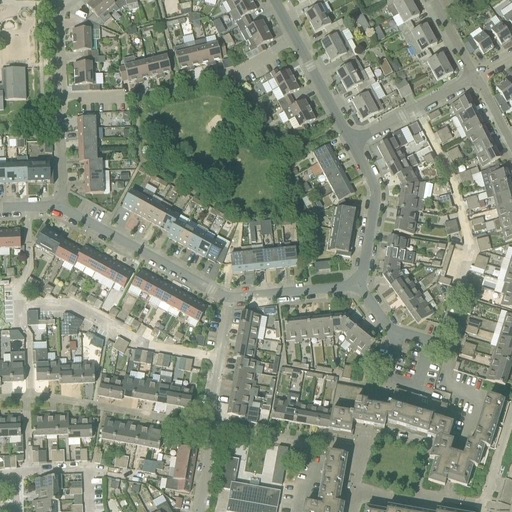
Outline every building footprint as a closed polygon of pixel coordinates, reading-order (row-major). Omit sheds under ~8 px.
[(99,19),(106,12),(95,0),(93,0),(87,6),(94,14),(86,21),(100,27),(103,24),(99,19)] [(116,13),(119,11),(123,8),(118,0),(110,0),(111,0),(110,0),(95,0),(106,12),(107,12),(109,15),(114,11),(116,13)] [(223,4),(226,3),(231,12),(236,10),(251,1),(250,0),(221,0),(221,1),(223,4)] [(314,10),(305,14),(310,24),(326,16),(321,6),(326,4),(331,0),(320,0),(311,5),(314,10)] [(414,7),(409,0),(403,0),(400,2),(398,0),(392,0),(385,4),(388,9),(386,10),(389,15),(391,14),(393,18),(399,16),(398,15),(414,7)] [(247,16),(257,11),(251,1),(236,10),(241,19),(235,22),(238,28),(250,21),(247,16)] [(410,22),(419,17),(414,7),(398,15),(399,16),(404,25),(398,28),(401,33),(413,27),(410,22)] [(507,33),(511,30),(511,29),(511,11),(503,18),(504,19),(499,22),(499,23),(507,33)] [(199,16),(191,14),(188,15),(191,25),(192,24),(192,23),(200,20),(199,16)] [(342,20),(336,23),(331,26),(326,16),(310,24),(315,34),(324,29),(327,34),(345,25),(342,20)] [(501,46),(511,39),(507,33),(499,23),(499,22),(495,16),(490,20),(492,23),(486,28),(486,29),(481,32),(483,34),(489,43),(489,42),(496,38),(501,46)] [(90,31),(99,31),(100,31),(99,27),(100,27),(86,21),(83,23),(84,30),(73,31),(73,42),(90,41),(90,31)] [(166,24),(167,30),(173,29),(172,26),(179,25),(178,21),(166,24)] [(268,31),(262,22),(253,27),(250,21),(238,28),(246,43),(248,42),(268,31)] [(459,22),(454,25),(457,31),(462,28),(459,22)] [(347,43),(342,33),(347,30),(345,25),(327,34),(330,39),(321,44),(326,54),(347,43)] [(432,36),(426,26),(416,31),(413,27),(401,33),(409,48),(411,47),(432,36)] [(226,32),(223,27),(216,30),(219,36),(226,32)] [(137,34),(136,28),(131,28),(128,32),(128,36),(137,34)] [(483,56),(493,49),(489,43),(483,34),(481,32),(479,29),(469,35),(471,37),(466,40),(474,53),(475,52),(473,50),(478,47),(483,56)] [(249,60),(266,51),(263,46),(273,41),(268,31),(248,42),(251,46),(249,49),(251,52),(246,54),(249,60)] [(428,50),(437,45),(432,36),(411,47),(419,61),(431,55),(428,50)] [(200,66),(207,64),(207,66),(209,67),(211,67),(207,47),(205,40),(194,43),(196,50),(200,66)] [(474,53),(466,40),(463,42),(470,55),(474,53)] [(73,42),(74,53),(84,52),(84,58),(98,58),(98,52),(91,52),(90,41),(73,42)] [(221,58),(227,57),(223,43),(207,47),(211,67),(214,66),(215,64),(215,62),(222,61),(221,58)] [(326,54),(331,64),(340,59),(343,64),(355,57),(347,43),(326,54)] [(184,46),(174,49),(179,71),(186,69),(186,71),(188,72),(190,72),(185,53),(184,46)] [(194,67),(200,66),(196,50),(185,53),(190,72),(193,71),(194,69),(194,67)] [(448,65),(442,55),(433,60),(431,55),(419,61),(421,66),(427,63),(432,73),(448,65)] [(161,79),(164,78),(165,77),(164,75),(171,73),(167,57),(156,60),(161,79)] [(345,69),(336,73),(342,83),(357,75),(364,72),(358,61),(357,62),(355,57),(343,64),(345,69)] [(85,64),(74,65),(75,76),(92,75),(91,64),(98,64),(98,58),(84,58),(85,64)] [(146,62),(150,78),(156,77),(157,79),(158,80),(161,79),(156,60),(146,62)] [(378,64),(380,69),(388,65),(385,60),(378,64)] [(390,63),(394,72),(400,69),(397,60),(390,63)] [(135,65),(140,84),(143,83),(144,82),(143,80),(150,78),(146,62),(135,65)] [(119,69),(122,82),(128,81),(129,83),(135,82),(136,84),(138,85),(140,84),(135,65),(119,69)] [(432,73),(438,83),(453,75),(448,65),(432,73)] [(0,112),(3,112),(3,102),(26,101),(25,69),(1,70),(1,86),(0,85),(0,112)] [(276,71),(268,75),(264,77),(272,92),(279,89),(294,81),(289,71),(279,76),(276,71)] [(371,87),(376,84),(373,79),(369,81),(364,72),(357,75),(342,83),(347,93),(356,88),(358,93),(371,87)] [(406,78),(403,74),(403,73),(397,76),(401,82),(406,79),(406,78)] [(100,92),(99,86),(96,86),(96,75),(92,75),(75,76),(75,87),(86,86),(86,92),(100,92)] [(290,96),(299,91),(294,81),(279,89),(284,99),(278,102),(281,107),(293,101),(290,96)] [(400,84),(407,97),(412,94),(408,86),(406,81),(400,84)] [(511,89),(511,90),(506,82),(496,89),(502,97),(496,101),(500,108),(506,103),(511,99),(511,89)] [(402,99),(407,97),(400,84),(395,86),(398,92),(402,99)] [(361,98),(357,100),(352,103),(357,113),(379,102),(371,87),(358,93),(361,98)] [(451,107),(456,117),(474,108),(468,98),(451,107)] [(305,101),(296,106),(295,106),(293,101),(281,107),(284,113),(289,122),(295,119),(310,111),(305,101)] [(363,122),(378,114),(384,111),(379,102),(357,113),(363,122)] [(456,117),(461,127),(479,118),(474,108),(456,117)] [(310,111),(295,119),(300,129),(294,132),(297,138),(309,131),(306,126),(315,121),(310,111)] [(441,117),(438,111),(428,116),(430,122),(441,117)] [(268,115),(261,119),(266,127),(273,123),(268,115)] [(96,130),(96,118),(78,119),(78,130),(96,130)] [(461,127),(467,138),(484,128),(479,118),(461,127)] [(439,139),(450,133),(447,128),(436,133),(439,139)] [(467,138),(472,148),(489,139),(484,128),(467,138)] [(79,141),(97,140),(96,130),(78,130),(79,141)] [(377,148),(382,158),(400,149),(407,145),(400,131),(393,135),(395,139),(377,148)] [(453,139),(450,133),(439,139),(442,144),(453,139)] [(489,139),(472,148),(477,158),(495,149),(489,139)] [(79,152),(97,151),(97,140),(79,141),(79,152)] [(329,146),(313,155),(318,164),(334,156),(329,146)] [(446,153),(449,159),(460,154),(457,148),(446,153)] [(388,169),(405,159),(400,149),(382,158),(388,169)] [(495,149),(477,158),(482,168),(500,159),(495,149)] [(98,161),(97,151),(79,152),(79,163),(84,163),(84,162),(98,161)] [(460,154),(449,159),(452,165),(463,159),(460,154)] [(316,177),(323,174),(339,165),(334,156),(318,164),(318,165),(311,168),(316,177)] [(28,165),(27,165),(27,162),(27,159),(22,159),(17,159),(17,165),(18,184),(29,183),(28,165)] [(405,159),(388,169),(393,179),(397,177),(411,170),(405,159)] [(84,162),(84,163),(85,173),(102,172),(102,160),(98,161),(84,162)] [(33,183),(35,183),(43,183),(53,183),(53,185),(54,185),(53,174),(50,174),(50,164),(42,165),(32,165),(28,165),(29,183),(33,183)] [(17,165),(6,166),(7,184),(18,184),(17,165)] [(339,165),(323,174),(328,184),(344,175),(339,165)] [(481,174),(485,189),(490,187),(510,182),(506,171),(500,172),(499,167),(481,174)] [(293,178),(299,175),(295,169),(290,172),(293,178)] [(402,187),(418,184),(411,170),(397,177),(402,187)] [(458,175),(461,181),(472,177),(469,171),(458,175)] [(102,172),(85,173),(85,183),(110,183),(109,172),(102,172)] [(344,175),(328,184),(333,193),(349,185),(344,175)] [(472,177),(461,181),(463,187),(474,183),(472,177)] [(293,181),(297,188),(301,186),(297,179),(293,181)] [(490,187),(493,198),(511,193),(511,191),(510,182),(490,187)] [(110,183),(85,183),(85,195),(110,194),(110,183)] [(300,195),(310,190),(307,183),(301,186),(297,188),(300,195)] [(415,200),(418,184),(402,187),(400,198),(415,201),(415,200)] [(343,200),(344,200),(354,194),(349,185),(333,193),(338,203),(343,200)] [(132,213),(141,218),(150,202),(154,196),(144,191),(141,197),(132,213)] [(122,208),(132,213),(141,197),(133,193),(131,192),(122,208)] [(511,193),(493,198),(496,209),(511,205),(511,193)] [(311,195),(303,200),(306,207),(315,203),(311,195)] [(437,199),(439,205),(451,202),(449,196),(437,199)] [(467,205),(478,202),(477,196),(465,199),(467,205)] [(415,201),(400,198),(398,209),(417,213),(419,201),(415,200),(415,201)] [(337,209),(334,230),(330,252),(330,253),(337,254),(340,254),(339,257),(350,258),(348,258),(352,234),(355,212),(345,210),(346,204),(344,200),(343,200),(338,203),(337,209)] [(151,223),(160,207),(150,202),(141,218),(151,223)] [(151,223),(160,229),(169,213),(172,207),(163,202),(160,207),(151,223)] [(451,202),(439,205),(440,211),(452,208),(451,202)] [(480,209),(478,202),(467,205),(469,212),(480,209)] [(511,205),(496,209),(499,220),(511,216),(511,205)] [(417,213),(398,209),(396,221),(415,224),(417,213)] [(169,234),(178,217),(169,213),(160,229),(169,234)] [(177,243),(186,227),(189,221),(180,216),(179,218),(178,217),(169,234),(167,238),(177,243)] [(511,216),(499,220),(502,231),(511,228),(511,216)] [(473,227),(484,224),(483,218),(471,221),(473,227)] [(415,224),(396,221),(394,232),(413,236),(415,224)] [(444,224),(446,230),(457,227),(456,221),(444,224)] [(493,222),(485,224),(486,232),(495,230),(493,222)] [(243,225),(238,223),(235,231),(242,233),(243,225)] [(260,223),(249,224),(251,244),(256,243),(254,227),(256,227),(260,227),(260,223)] [(486,231),(484,224),(473,227),(475,234),(486,231)] [(177,243),(187,249),(196,232),(186,227),(177,243)] [(457,227),(446,230),(447,237),(459,233),(457,227)] [(511,228),(502,231),(505,243),(511,241),(511,228)] [(55,257),(63,241),(42,229),(38,236),(40,238),(39,240),(35,246),(41,250),(49,254),(55,257)] [(9,231),(0,231),(0,250),(10,250),(9,231)] [(21,249),(21,247),(20,231),(9,231),(10,250),(21,249)] [(196,232),(187,249),(196,254),(205,237),(196,232)] [(196,254),(206,259),(215,242),(205,237),(196,254)] [(218,237),(215,242),(206,259),(215,264),(216,263),(222,266),(229,247),(230,244),(218,237)] [(387,249),(406,253),(408,241),(389,238),(387,249)] [(478,247),(489,244),(488,238),(476,241),(478,247)] [(64,262),(73,246),(63,241),(55,257),(64,262)] [(491,250),(489,244),(478,247),(480,253),(491,250)] [(74,268),(85,247),(84,247),(82,251),(73,246),(64,262),(74,268)] [(251,247),(252,253),(254,271),(265,270),(263,252),(262,246),(251,247)] [(94,252),(85,247),(74,268),(83,273),(85,268),(86,268),(94,252)] [(232,274),(243,272),(241,254),(234,255),(233,248),(229,247),(222,266),(224,267),(231,266),(232,274)] [(297,267),(295,249),(285,250),(287,268),(297,267)] [(406,253),(387,249),(385,260),(388,260),(388,261),(400,263),(400,264),(404,264),(406,253)] [(285,250),(274,251),(276,269),(287,268),(285,250)] [(274,251),(263,252),(265,270),(276,269),(274,251)] [(104,258),(94,252),(86,268),(95,274),(104,258)] [(252,253),(241,254),(243,272),(254,271),(252,253)] [(475,262),(487,266),(489,260),(477,256),(475,262)] [(113,263),(104,258),(95,274),(105,279),(113,263)] [(385,260),(382,276),(399,272),(400,264),(400,263),(388,261),(388,260),(385,260)] [(485,272),(487,266),(475,262),(474,268),(485,272)] [(123,268),(113,263),(105,279),(114,284),(123,268)] [(124,289),(133,273),(123,268),(114,284),(124,289)] [(150,276),(141,271),(132,287),(142,292),(150,276)] [(399,272),(382,276),(391,289),(394,287),(393,287),(404,279),(403,279),(399,272)] [(150,276),(142,292),(151,297),(160,281),(150,276)] [(391,289),(398,297),(413,286),(406,277),(403,279),(404,279),(393,287),(394,287),(391,289)] [(438,283),(449,287),(451,281),(444,279),(440,277),(438,283)] [(482,281),(470,278),(469,284),(480,287),(482,281)] [(170,287),(160,281),(151,297),(148,303),(158,308),(170,287)] [(504,295),(511,297),(511,285),(508,284),(507,284),(504,283),(501,294),(504,295)] [(469,284),(467,290),(478,294),(480,287),(469,284)] [(388,286),(381,292),(392,307),(399,302),(388,286)] [(404,307),(420,296),(413,286),(398,297),(404,307)] [(170,308),(179,292),(170,287),(158,308),(167,313),(170,308)] [(179,292),(170,308),(180,313),(189,297),(179,292)] [(501,306),(511,309),(511,297),(504,295),(501,306)] [(411,316),(427,305),(420,296),(404,307),(411,316)] [(198,302),(189,297),(180,313),(176,319),(186,325),(190,318),(198,302)] [(199,324),(208,308),(198,302),(190,318),(199,324)] [(474,304),(468,303),(464,314),(470,316),(474,304)] [(434,315),(427,305),(411,316),(418,326),(434,315)] [(46,322),(38,322),(38,312),(27,312),(27,327),(46,326),(46,322)] [(242,326),(259,329),(261,317),(242,313),(239,326),(242,326)] [(69,328),(75,318),(69,315),(63,315),(63,323),(61,323),(61,336),(70,336),(69,328)] [(511,316),(506,315),(503,326),(511,328),(511,316)] [(333,333),(341,332),(346,316),(331,318),(332,333),(333,333)] [(341,332),(347,337),(347,338),(358,326),(346,316),(341,332)] [(128,317),(124,325),(133,330),(137,322),(128,317)] [(69,328),(70,336),(77,336),(77,332),(82,322),(75,318),(69,328)] [(319,319),(321,341),(325,341),(325,338),(333,337),(333,333),(332,333),(331,318),(319,319)] [(318,342),(321,341),(319,319),(313,319),(308,320),(310,340),(318,339),(318,342)] [(297,321),(299,343),(302,343),(302,340),(310,340),(308,320),(297,321)] [(295,344),(299,343),(297,321),(285,322),(287,342),(295,341),(295,344)] [(467,327),(478,330),(480,324),(469,321),(467,327)] [(493,335),(499,337),(511,340),(511,328),(503,326),(497,324),(493,335)] [(176,342),(180,335),(182,332),(172,326),(171,329),(167,336),(176,342)] [(237,336),(257,340),(259,329),(242,326),(239,326),(237,336)] [(349,348),(352,350),(366,333),(358,326),(347,338),(347,337),(344,340),(351,346),(349,348)] [(476,336),(478,330),(467,327),(465,333),(476,336)] [(366,333),(352,350),(355,352),(356,350),(363,356),(376,340),(366,333)] [(195,347),(203,348),(205,337),(197,336),(195,347)] [(235,348),(255,351),(257,340),(237,336),(235,348)] [(511,340),(499,337),(496,348),(511,352),(511,340)] [(124,341),(118,338),(112,349),(118,352),(124,341)] [(11,351),(24,350),(24,341),(11,342),(11,351)] [(124,355),(128,347),(129,344),(124,341),(118,352),(119,353),(117,358),(123,361),(126,356),(124,355)] [(463,349),(474,353),(476,347),(465,343),(463,349)] [(87,355),(97,360),(102,351),(92,346),(87,355)] [(253,361),(255,351),(235,348),(233,359),(237,360),(240,361),(240,360),(253,362),(253,361)] [(511,364),(511,363),(511,352),(496,348),(493,359),(511,364)] [(473,359),(474,353),(463,349),(461,355),(473,359)] [(49,383),(48,363),(47,363),(47,354),(47,351),(38,351),(35,352),(37,381),(37,383),(49,383)] [(133,363),(140,364),(142,352),(135,351),(133,363)] [(142,352),(140,364),(146,365),(148,353),(142,352)] [(47,363),(48,363),(49,383),(59,383),(59,380),(61,380),(59,366),(60,366),(59,360),(55,360),(55,354),(47,354),(47,363)] [(12,385),(11,358),(10,355),(3,355),(3,362),(0,362),(0,368),(0,369),(0,383),(1,383),(1,385),(12,385)] [(156,367),(162,368),(164,356),(158,355),(156,367)] [(164,356),(162,368),(168,369),(170,357),(164,356)] [(18,358),(11,358),(12,385),(24,384),(23,361),(18,361),(18,358)] [(82,362),(81,362),(81,358),(75,358),(73,361),(74,363),(71,363),(71,386),(83,386),(82,362)] [(71,386),(71,363),(66,363),(66,359),(59,360),(60,366),(59,366),(61,380),(59,380),(59,383),(59,387),(71,386)] [(178,371),(184,372),(186,360),(180,359),(178,371)] [(511,364),(493,359),(490,370),(508,375),(511,364)] [(186,360),(184,372),(191,373),(193,361),(186,360)] [(259,363),(253,361),(253,362),(240,360),(240,361),(237,360),(235,370),(255,374),(256,366),(259,366),(259,363)] [(86,362),(82,362),(83,386),(95,385),(95,383),(94,365),(86,365),(86,362)] [(114,378),(113,378),(115,369),(108,368),(107,377),(102,376),(98,398),(110,401),(114,378)] [(233,381),(255,385),(256,382),(254,382),(255,374),(235,370),(233,381)] [(508,375),(490,370),(486,381),(505,387),(508,375)] [(131,372),(130,377),(126,376),(125,382),(122,396),(123,396),(122,398),(133,400),(136,381),(138,373),(131,372)] [(167,406),(171,384),(172,374),(161,372),(160,377),(155,404),(167,406)] [(463,373),(459,381),(469,385),(472,377),(463,373)] [(153,376),(152,381),(148,380),(144,402),(155,404),(160,377),(153,376)] [(125,382),(118,381),(118,379),(114,378),(110,401),(122,403),(122,398),(123,396),(122,396),(125,382)] [(144,382),(136,381),(133,400),(144,402),(148,380),(144,379),(144,382)] [(233,381),(231,393),(253,397),(256,397),(258,389),(255,389),(255,385),(233,381)] [(175,385),(171,384),(167,406),(178,408),(181,389),(174,387),(175,385)] [(364,390),(337,385),(332,410),(333,411),(329,428),(328,430),(351,434),(353,423),(368,426),(384,429),(386,423),(436,438),(441,423),(442,423),(447,407),(395,390),(392,401),(378,398),(376,407),(373,406),(367,405),(367,404),(362,403),(364,390)] [(188,390),(181,389),(178,408),(190,411),(190,408),(194,388),(189,387),(188,390)] [(253,397),(231,393),(229,404),(249,407),(249,408),(251,408),(253,397)] [(504,402),(490,398),(488,397),(474,443),(473,444),(486,448),(488,442),(491,443),(495,428),(495,427),(496,423),(497,423),(500,412),(504,402)] [(283,422),(287,402),(275,400),(271,420),(283,422)] [(294,424),(298,404),(287,402),(283,422),(294,424)] [(227,416),(248,420),(249,420),(250,415),(247,415),(249,408),(249,407),(229,404),(227,416)] [(306,426),(309,406),(298,404),(294,424),(306,426)] [(317,428),(321,408),(309,406),(306,426),(317,428)] [(332,410),(321,408),(317,428),(328,430),(329,428),(333,411),(332,410)] [(68,421),(69,421),(68,414),(63,414),(63,417),(56,417),(57,437),(68,437),(68,435),(68,421)] [(46,438),(45,415),(40,415),(40,418),(33,418),(34,436),(34,438),(46,438)] [(57,437),(56,417),(50,417),(50,415),(45,415),(46,438),(57,437)] [(0,439),(9,439),(8,416),(3,417),(3,419),(0,419),(0,439)] [(13,416),(8,416),(9,439),(21,439),(20,419),(13,419),(13,416)] [(91,424),(91,420),(84,420),(84,417),(79,418),(80,440),(92,440),(91,424)] [(80,440),(79,418),(75,418),(75,420),(69,421),(68,421),(68,435),(68,437),(68,441),(80,440)] [(114,443),(117,423),(110,422),(111,420),(105,419),(102,440),(114,443)] [(123,425),(117,423),(114,443),(125,445),(129,423),(124,422),(123,425)] [(136,447),(139,427),(133,426),(133,424),(129,423),(125,445),(136,447)] [(429,482),(444,486),(446,481),(450,482),(450,483),(466,488),(470,477),(473,467),(477,468),(483,448),(486,449),(486,448),(473,444),(474,443),(468,442),(463,459),(449,454),(452,443),(448,441),(453,426),(442,423),(441,423),(436,438),(433,449),(436,450),(433,460),(435,461),(429,482)] [(136,447),(147,449),(151,427),(146,426),(146,429),(139,427),(136,447)] [(156,428),(151,427),(147,449),(159,451),(162,432),(155,430),(156,428)] [(197,451),(179,448),(177,459),(195,462),(197,451)] [(33,464),(47,464),(46,452),(38,452),(32,452),(33,464)] [(96,452),(94,463),(94,464),(100,465),(102,453),(96,452)] [(340,492),(342,480),(344,468),(347,456),(329,453),(328,457),(326,465),(324,477),(322,489),(320,502),(323,503),(322,508),(305,505),(303,511),(342,511),(343,505),(337,504),(338,500),(339,500),(340,492)] [(114,468),(120,469),(123,457),(116,456),(114,468)] [(123,457),(120,469),(127,470),(129,458),(123,457)] [(239,460),(224,458),(218,489),(230,491),(226,511),(276,511),(280,494),(257,490),(259,482),(250,481),(249,489),(234,486),(239,460)] [(177,459),(175,469),(193,473),(195,462),(177,459)] [(137,472),(143,473),(145,461),(139,460),(137,472)] [(145,461),(143,473),(149,474),(151,462),(145,461)] [(285,469),(275,467),(274,477),(283,478),(285,469)] [(191,483),(193,473),(175,469),(173,479),(173,480),(191,483)] [(36,486),(36,491),(62,490),(63,490),(62,476),(45,477),(45,479),(38,479),(38,486),(36,486)] [(189,494),(191,483),(173,480),(173,479),(168,478),(165,490),(189,494)] [(62,490),(36,491),(36,496),(39,496),(39,502),(60,502),(62,502),(62,490)] [(35,507),(35,511),(60,511),(60,502),(39,502),(32,502),(33,508),(35,507)] [(156,508),(158,511),(171,511),(166,503),(156,508)]
